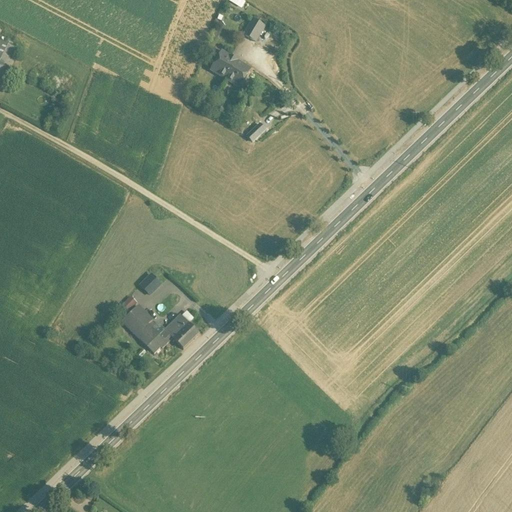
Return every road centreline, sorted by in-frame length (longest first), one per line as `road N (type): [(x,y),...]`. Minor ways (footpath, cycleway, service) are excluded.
road 1 (secondary): [(37,511),(511,57)]
road 2 (track): [(0,107),(282,277)]
road 3 (track): [(233,44),(299,97),(362,179),(376,186)]
